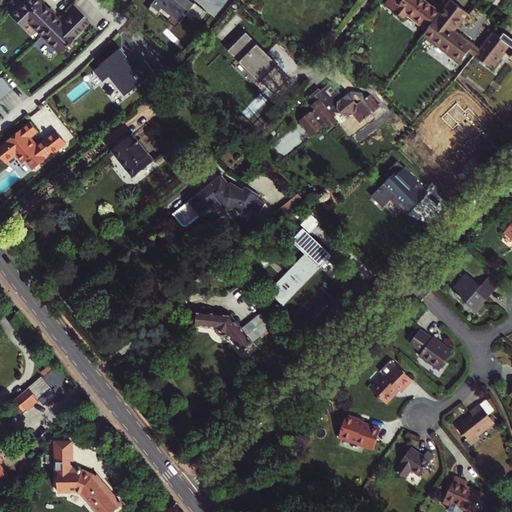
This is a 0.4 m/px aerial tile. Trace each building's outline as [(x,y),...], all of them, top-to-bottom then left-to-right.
[(49,8),(40,0),(23,0),(11,13),(23,25),(27,20),(59,51),(88,20),(76,8),(62,21),(54,13),(56,11),(51,6),(49,8)] [(155,0),(151,6),(159,13),(162,9),(172,16),(180,22),(186,15),(193,21),(196,18),(200,21),(207,12),(195,3),(194,4),(189,0),(155,0)] [(405,9),(426,27),(445,5),(438,0),(436,0),(433,4),(428,0),(387,0),(402,13),(405,9)] [(426,27),(423,31),(459,60),(468,49),(491,68),(509,45),(492,31),(480,47),(455,27),(468,11),(453,0),(449,0),(445,5),(426,27)] [(151,6),(148,9),(157,16),(159,13),(151,6)] [(172,16),(167,21),(176,27),(180,22),(172,16)] [(278,66),(249,37),(234,52),(264,81),(278,66)] [(123,48),(95,70),(104,81),(111,75),(127,95),(156,71),(147,59),(135,68),(127,57),(129,55),(123,48)] [(0,98),(11,89),(1,77),(0,77),(0,98)] [(346,96),(334,84),(325,94),(322,90),(313,100),(320,107),(317,110),(322,115),(319,118),(317,116),(307,127),(321,140),(331,130),(329,128),(332,125),(337,129),(342,123),(339,121),(345,114),(349,117),(352,114),(355,118),(358,114),(367,123),(370,119),(375,119),(375,115),(378,112),(376,110),(377,108),(379,110),(385,104),(374,94),(370,97),(368,95),(358,95),(356,97),(350,97),(347,100),(344,98),(346,96)] [(9,142),(0,148),(0,152),(7,162),(18,153),(25,162),(28,159),(35,168),(68,142),(58,130),(39,146),(32,136),(40,130),(32,121),(8,141),(9,142)] [(136,134),(115,151),(136,177),(157,160),(136,134)] [(246,138),(240,143),(257,161),(263,155),(246,138)] [(18,153),(7,162),(14,170),(25,162),(18,153)] [(222,214),(242,207),(250,212),(254,207),(261,212),(267,203),(259,198),(261,194),(247,185),(244,190),(233,182),(231,184),(223,175),(182,208),(192,222),(211,206),(222,214)] [(301,193),(279,210),(283,215),(305,197),(301,193)] [(182,208),(175,213),(186,227),(192,222),(182,208)] [(402,224),(394,232),(400,238),(408,230),(402,224)] [(309,252),(274,289),(284,302),(332,253),(311,232),(312,232),(307,226),(295,238),(309,252)] [(338,266),(331,274),(347,289),(355,282),(338,266)] [(477,313),(484,304),(481,302),(485,297),(488,299),(499,286),(489,277),(481,286),(468,274),(454,291),(458,294),(457,295),(460,298),(461,296),(468,302),(466,303),(477,313)] [(244,351),(273,326),(262,312),(242,327),(233,315),(200,312),(198,325),(218,327),(219,331),(224,335),(229,333),(244,351)] [(431,340),(419,331),(410,344),(422,353),(419,356),(439,371),(452,353),(432,339),(431,340)] [(413,378),(397,364),(387,376),(385,374),(372,389),(387,403),(400,389),(402,390),(413,378)] [(28,388),(37,398),(49,389),(41,378),(28,388)] [(28,388),(15,398),(23,408),(37,398),(28,388)] [(490,419),(474,400),(464,408),(466,410),(463,412),(465,414),(452,424),(467,443),(477,436),(474,432),(490,419)] [(363,427),(364,425),(346,419),(338,441),(373,454),(380,433),(363,427)] [(97,511),(112,511),(122,504),(97,475),(95,477),(93,475),(81,471),(81,467),(72,467),(72,442),(56,442),(56,454),(46,454),(46,463),(56,462),(56,475),(58,475),(58,491),(71,491),(72,490),(79,491),(83,493),(97,511)] [(422,456),(409,447),(393,470),(404,478),(409,470),(418,476),(432,456),(425,452),(422,456)] [(466,483),(453,478),(449,490),(444,504),(443,507),(450,509),(451,506),(468,511),(476,511),(483,494),(465,487),(466,483)] [(444,504),(449,490),(446,489),(441,502),(444,504)]
